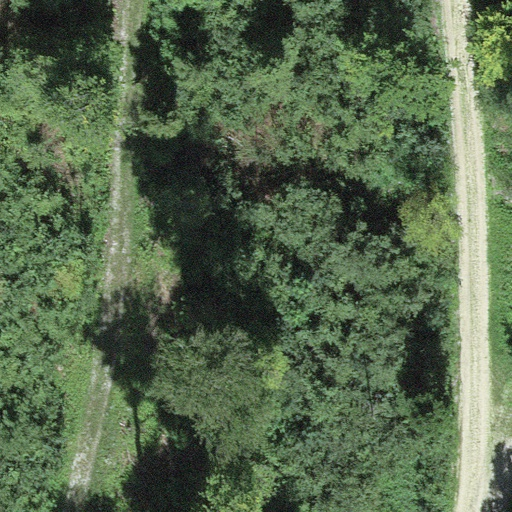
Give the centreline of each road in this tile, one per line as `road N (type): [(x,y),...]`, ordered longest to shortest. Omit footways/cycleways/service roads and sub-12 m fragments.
road 1 (track): [(73,511),(108,361),(144,0)]
road 2 (track): [(439,0),(493,490)]
